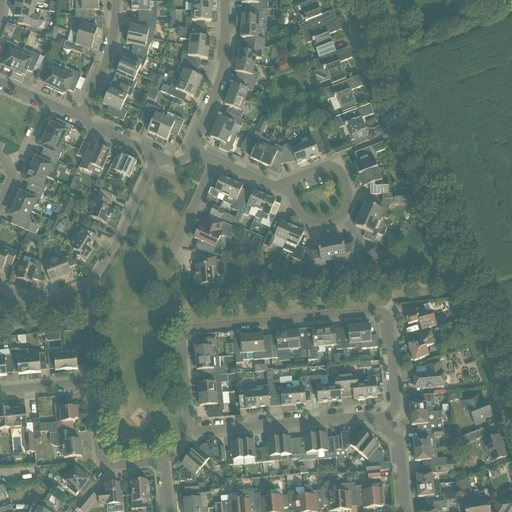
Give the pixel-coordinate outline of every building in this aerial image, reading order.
[(16,0),(16,6),(35,10),(36,3),(43,5),(43,0),(16,0)] [(86,19),(94,20),(94,19),(94,11),(98,11),(98,0),(75,0),(76,17),(86,18),(86,19)] [(192,6),(192,12),(211,11),(211,1),(204,1),(203,0),(185,0),(186,4),(192,6)] [(251,5),(251,10),(268,10),(268,4),(265,4),(264,0),(241,0),(242,5),(251,5)] [(298,25),(302,35),(337,21),(333,10),(333,12),(321,16),(315,0),(306,4),(301,6),(306,21),(304,22),(305,22),(298,25)] [(141,20),(157,22),(157,9),(157,3),(151,3),(132,3),(132,12),(139,12),(140,14),(141,14),(141,20)] [(25,27),(38,29),(40,17),(33,16),(35,10),(16,6),(14,12),(15,13),(14,18),(17,19),(16,25),(25,27)] [(242,16),(242,28),(259,29),(259,22),(267,23),(268,10),(251,10),(250,17),(242,16)] [(186,28),(186,30),(202,30),(202,25),(203,25),(204,22),(211,22),(211,11),(192,12),(192,17),(186,19),(186,28)] [(73,24),(70,32),(78,35),(95,40),(98,29),(93,28),(96,19),(94,19),(94,20),(86,19),(86,18),(76,17),(75,17),(73,24)] [(147,40),(153,41),(154,35),(157,22),(141,20),(139,27),(138,27),(137,29),(130,27),(128,36),(147,40)] [(315,42),(320,57),(326,55),(335,52),(329,36),(341,31),(341,32),(342,32),(337,21),(302,35),(306,44),(312,42),(312,43),(315,42)] [(3,34),(11,37),(15,27),(7,24),(3,34)] [(189,47),(208,50),(210,39),(203,38),(202,36),(201,36),(202,30),(186,30),(186,28),(186,29),(181,30),(180,40),(190,42),(189,47)] [(242,28),(241,39),(248,40),(247,46),(262,48),(263,35),(259,34),(259,29),(242,28)] [(64,47),(82,55),(83,48),(91,50),(95,40),(78,35),(77,38),(73,37),(71,44),(65,42),(64,47)] [(134,54),(147,59),(148,59),(146,58),(148,48),(153,43),(153,41),(147,40),(128,36),(127,45),(133,46),(134,48),(135,48),(134,54)] [(60,39),(57,44),(63,47),(65,41),(60,39)] [(4,69),(10,72),(11,70),(14,72),(20,56),(13,53),(16,46),(7,42),(4,49),(0,57),(0,59),(5,62),(3,67),(5,68),(4,69)] [(240,51),(238,62),(255,66),(256,59),(261,60),(262,56),(263,56),(264,48),(248,46),(247,46),(246,52),(240,51)] [(181,63),(197,68),(198,61),(199,61),(200,60),(207,61),(208,50),(189,47),(189,53),(187,53),(182,53),(181,63)] [(339,53),(313,62),(316,72),(317,73),(316,76),(324,81),(325,78),(328,77),(329,81),(331,85),(337,83),(346,80),(340,64),(352,59),(352,61),(353,60),(348,49),(339,53)] [(16,75),(22,77),(22,76),(25,77),(27,72),(32,74),(37,65),(39,60),(40,57),(30,52),(27,59),(20,56),(14,72),(17,73),(16,75)] [(120,67),(137,75),(140,67),(143,69),(147,59),(134,54),(134,55),(132,61),(131,60),(129,62),(123,59),(120,67)] [(277,64),(281,73),(289,70),(286,61),(277,64)] [(254,85),(257,85),(259,75),(253,74),(255,66),(238,62),(235,73),(242,75),(241,81),(254,85)] [(47,63),(42,76),(47,79),(44,85),(47,86),(46,88),(51,90),(52,89),(55,90),(65,69),(58,66),(57,68),(47,63)] [(180,81),(197,89),(202,79),(195,76),(195,74),(194,74),(197,68),(181,63),(177,72),(180,75),(182,76),(180,81)] [(121,86),(133,91),(137,84),(134,82),(137,75),(120,67),(116,75),(122,78),(122,80),(123,81),(121,86)] [(65,68),(65,69),(55,90),(58,92),(58,93),(63,96),(64,94),(66,95),(68,91),(73,94),(82,75),(65,68)] [(151,73),(148,79),(154,82),(157,76),(151,73)] [(336,98),(342,114),(347,112),(357,108),(351,92),(362,88),(363,89),(364,89),(359,77),(350,81),(323,90),(327,101),(334,98),(334,99),(336,98)] [(160,93),(182,102),(184,97),(185,97),(187,96),(193,99),(197,89),(180,81),(177,86),(171,85),(170,88),(163,86),(160,93)] [(229,96),(244,101),(248,91),(252,92),(254,85),(241,81),(239,87),(232,85),(229,96)] [(155,82),(152,89),(158,91),(161,84),(155,82)] [(106,97),(124,104),(127,97),(130,98),(133,91),(121,86),(119,90),(118,90),(116,92),(110,89),(106,97)] [(140,95),(138,100),(145,103),(147,97),(140,95)] [(229,115),(241,120),(243,113),(241,112),(244,101),(229,96),(225,106),(231,109),(229,115)] [(108,116),(123,122),(127,113),(127,112),(122,108),(124,104),(106,97),(103,105),(109,108),(109,110),(110,110),(108,116)] [(147,133),(157,137),(165,119),(160,117),(161,111),(147,105),(144,112),(140,121),(139,122),(150,126),(147,133)] [(347,126),(353,142),(368,136),(362,120),(373,116),(374,117),(370,105),(361,109),(335,119),(339,129),(345,126),(345,127),(347,126)] [(215,128),(230,135),(235,125),(241,128),(244,121),(241,120),(229,115),(226,121),(219,118),(215,128)] [(157,137),(167,141),(170,135),(172,135),(173,134),(178,136),(184,121),(178,118),(174,117),(170,122),(165,119),(157,137)] [(62,144),(64,138),(66,138),(69,137),(73,128),(57,121),(53,129),(49,127),(46,136),(62,144)] [(219,149),(230,154),(237,138),(230,135),(215,128),(210,139),(221,144),(219,149)] [(308,143),(302,145),(308,161),(319,157),(316,148),(323,145),(320,135),(318,131),(310,134),(311,137),(307,138),(308,143)] [(250,144),(249,146),(255,148),(250,159),(260,164),(267,148),(270,142),(260,138),(261,135),(255,133),(252,140),(250,144)] [(42,155),(58,162),(62,153),(60,150),(59,149),(62,144),(46,136),(42,145),(45,147),(42,155)] [(77,157),(83,159),(89,146),(83,143),(77,157)] [(283,149),(281,165),(295,160),(297,166),(308,161),(302,145),(295,148),(294,143),(283,148),(283,149)] [(373,147),(376,154),(385,151),(382,144),(373,147)] [(260,164),(271,168),(273,163),(281,166),(281,165),(283,149),(275,146),(273,151),(267,148),(260,164)] [(92,174),(95,168),(102,171),(106,162),(110,153),(97,147),(94,154),(88,152),(84,161),(80,169),(92,174)] [(357,160),(353,162),(359,177),(378,170),(369,149),(355,154),(357,160)] [(34,162),(30,171),(47,178),(49,172),(50,173),(53,171),(58,162),(42,155),(38,163),(34,162)] [(107,175),(125,183),(127,178),(129,179),(136,163),(129,160),(130,159),(125,157),(125,158),(122,157),(119,162),(114,160),(110,169),(107,175)] [(370,189),(370,196),(389,195),(389,188),(381,188),(380,182),(382,182),(378,170),(359,177),(360,179),(360,186),(362,185),(364,189),(366,188),(366,189),(370,189)] [(26,189),(42,197),(46,187),(45,184),(44,184),(47,178),(30,171),(26,179),(30,181),(26,189)] [(212,197),(217,199),(219,194),(225,197),(232,182),(221,177),(212,197)] [(232,210),(238,213),(243,200),(238,198),(243,187),(232,182),(225,197),(231,200),(229,205),(233,207),(232,210)] [(15,205),(31,213),(34,207),(35,207),(38,206),(42,197),(26,189),(23,198),(19,196),(15,205)] [(97,197),(110,203),(113,196),(104,192),(100,191),(97,197)] [(233,223),(239,226),(244,216),(248,217),(249,214),(252,209),(258,212),(265,197),(254,192),(249,203),(243,200),(238,213),(235,219),(233,223)] [(394,195),(394,204),(411,204),(411,194),(394,195)] [(90,218),(107,225),(109,222),(110,222),(114,212),(105,208),(108,203),(111,204),(110,203),(97,197),(94,196),(88,209),(93,211),(90,218)] [(262,219),(272,224),(275,219),(279,210),(273,208),(276,202),(265,197),(258,212),(255,218),(261,221),(262,219)] [(360,215),(378,223),(380,217),(385,219),(391,206),(382,202),(379,210),(366,204),(365,205),(363,206),(362,210),(362,211),(360,215)] [(32,234),(36,236),(38,230),(36,226),(30,224),(31,222),(30,219),(29,218),(31,213),(15,205),(11,214),(9,218),(13,219),(11,225),(29,232),(32,234)] [(210,215),(216,218),(219,211),(220,209),(213,207),(210,215)] [(61,210),(59,215),(68,219),(70,214),(61,210)] [(223,213),(221,220),(232,225),(233,223),(235,219),(223,213)] [(365,240),(374,244),(378,235),(383,237),(388,227),(378,223),(360,215),(358,220),(357,220),(355,224),(356,225),(355,227),(368,233),(365,240)] [(204,244),(215,249),(220,237),(222,238),(224,237),(231,240),(234,234),(233,233),(235,229),(209,217),(205,226),(201,224),(198,232),(196,231),(194,237),(195,238),(194,239),(204,244)] [(404,222),(399,232),(406,236),(411,225),(410,225),(406,223),(404,222)] [(94,223),(91,230),(96,232),(99,225),(94,223)] [(272,245),(282,250),(285,243),(286,243),(293,228),(281,223),(275,236),(268,233),(263,246),(270,249),(272,245)] [(292,259),(301,263),(305,249),(298,246),(304,233),(293,228),(286,243),(285,243),(282,250),(294,255),(292,259)] [(78,258),(86,264),(94,251),(90,248),(93,243),(90,241),(94,235),(85,231),(81,229),(75,239),(79,241),(73,251),(78,254),(77,257),(78,258)] [(20,231),(16,236),(21,240),(25,235),(20,231)] [(397,233),(393,242),(401,245),(405,236),(397,233)] [(41,243),(44,245),(47,244),(49,242),(48,238),(45,237),(42,237),(40,240),(41,243)] [(255,238),(247,255),(254,258),(262,241),(255,238)] [(334,261),(336,272),(339,272),(344,266),(343,263),(357,260),(354,243),(343,245),(342,239),(337,240),(335,239),(329,240),(333,261),(334,261)] [(308,252),(311,269),(326,266),(325,262),(333,261),(329,240),(323,241),(322,243),(317,244),(318,250),(308,252)] [(204,244),(200,252),(213,254),(215,249),(204,244)] [(0,270),(2,271),(5,264),(12,267),(16,257),(17,254),(4,248),(2,253),(0,252),(0,270)] [(372,260),(386,276),(387,276),(385,275),(389,271),(382,263),(385,261),(375,249),(368,255),(372,260)] [(194,278),(193,279),(194,285),(195,286),(196,285),(196,287),(203,286),(211,285),(213,285),(212,277),(217,277),(222,276),(220,261),(216,262),(216,259),(199,256),(200,266),(196,266),(197,272),(195,272),(195,275),(196,278),(194,278)] [(388,264),(387,266),(392,268),(392,266),(393,266),(394,263),(396,259),(396,258),(391,256),(388,264)] [(50,282),(51,285),(63,281),(62,278),(71,275),(69,269),(76,266),(77,267),(77,266),(69,257),(65,259),(64,258),(52,263),(51,261),(43,264),(50,282)] [(17,279),(31,284),(32,280),(41,283),(41,271),(41,262),(36,261),(25,258),(23,263),(22,263),(20,270),(17,279)] [(366,274),(366,278),(386,276),(372,260),(369,263),(366,274)] [(419,322),(422,331),(436,326),(432,313),(426,315),(422,303),(411,307),(412,310),(407,312),(408,318),(406,319),(408,325),(419,322)] [(361,349),(361,350),(367,350),(378,349),(377,337),(371,337),(370,326),(359,327),(360,344),(361,344),(361,349)] [(348,335),(342,336),(343,350),(353,349),(361,349),(361,344),(360,344),(359,327),(348,328),(348,335)] [(336,347),(336,351),(343,350),(342,336),(335,336),(335,330),(323,331),(325,348),(336,347)] [(307,351),(308,361),(318,361),(317,352),(319,352),(319,348),(325,348),(323,331),(312,332),(313,339),(306,339),(307,351)] [(417,346),(408,349),(411,355),(411,361),(413,361),(414,363),(418,361),(420,361),(420,360),(429,357),(426,349),(431,347),(430,344),(435,343),(430,332),(418,337),(421,345),(417,346)] [(300,352),(307,351),(306,339),(299,340),(299,333),(287,334),(289,351),(300,350),(300,352)] [(277,342),(270,342),(272,359),(289,358),(289,351),(287,334),(276,335),(277,342)] [(251,337),(253,361),(254,361),(271,359),(270,342),(263,343),(263,336),(251,337)] [(234,347),(236,364),(242,364),(242,361),(247,361),(253,361),(251,337),(240,338),(241,346),(234,347)] [(195,349),(196,360),(212,359),(212,352),(216,352),(215,341),(214,341),(201,342),(202,348),(195,349)] [(17,362),(18,375),(29,374),(28,355),(27,351),(21,352),(19,350),(11,350),(11,357),(11,363),(17,362)] [(65,352),(66,371),(78,370),(76,357),(83,356),(82,351),(76,351),(65,352)] [(55,366),(55,372),(66,371),(65,352),(53,352),(54,353),(47,354),(48,357),(49,367),(55,366)] [(28,355),(29,374),(41,373),(40,367),(46,367),(46,359),(45,354),(39,354),(28,355)] [(0,357),(0,376),(6,376),(5,363),(11,363),(11,357),(5,357),(0,357)] [(219,369),(218,358),(212,359),(196,360),(196,362),(194,362),(195,368),(197,368),(197,372),(204,371),(204,377),(220,376),(219,369)] [(414,376),(415,390),(427,389),(427,390),(432,389),(444,388),(444,384),(446,383),(447,380),(446,377),(443,376),(443,373),(442,373),(441,365),(427,367),(427,375),(414,376)] [(328,386),(330,403),(342,402),(340,389),(346,388),(345,374),(334,375),(335,385),(328,386)] [(352,388),(354,401),(365,400),(364,382),(363,382),(363,378),(357,378),(357,374),(345,374),(346,388),(352,388)] [(198,385),(199,396),(222,394),(220,376),(204,377),(205,384),(198,385)] [(292,389),(294,406),(306,405),(305,392),(311,392),(309,377),(300,378),(298,381),(299,388),(292,389)] [(317,391),(318,404),(330,403),(328,386),(321,386),(320,380),(316,380),(316,377),(309,377),(311,392),(317,391)] [(364,382),(365,400),(377,399),(375,377),(371,377),(371,378),(368,378),(369,382),(364,382)] [(256,392),(258,409),(270,408),(269,395),(275,395),(273,382),(273,381),(267,382),(267,386),(263,387),(263,391),(256,392)] [(281,394),(282,407),(294,406),(292,389),(291,383),(284,383),(284,385),(280,385),(279,381),(273,382),(275,395),(281,394)] [(242,388),(238,389),(239,402),(245,401),(246,410),(258,409),(256,392),(256,387),(242,388)] [(207,407),(208,413),(224,412),(223,402),(222,394),(199,396),(200,407),(207,407)] [(456,394),(448,397),(450,403),(458,400),(456,394)] [(410,411),(409,411),(409,415),(432,413),(432,408),(426,409),(426,403),(432,403),(433,401),(433,395),(427,396),(417,397),(418,404),(410,404),(410,411)] [(470,413),(475,426),(485,423),(484,420),(492,417),(486,402),(481,404),(478,397),(469,400),(461,403),(467,415),(470,413)] [(55,408),(57,432),(64,431),(73,430),(73,423),(75,423),(75,421),(76,421),(78,418),(77,408),(74,408),(73,404),(57,406),(55,408)] [(0,430),(10,429),(10,430),(11,430),(9,410),(7,410),(6,408),(4,407),(2,407),(1,408),(0,410),(0,430)] [(9,410),(11,430),(27,429),(25,409),(9,411),(9,410)] [(432,413),(409,415),(410,420),(411,420),(412,427),(417,426),(417,433),(430,432),(430,431),(443,430),(442,423),(438,423),(437,413),(432,413)] [(32,420),(33,434),(40,433),(39,419),(32,420)] [(484,429),(462,438),(465,445),(487,437),(484,429)] [(413,446),(412,446),(412,451),(430,450),(436,449),(434,438),(445,437),(444,430),(443,430),(430,431),(430,432),(431,438),(429,439),(413,440),(413,446)] [(350,447),(359,454),(370,440),(362,433),(359,436),(356,434),(356,432),(340,433),(341,437),(334,438),(334,443),(335,452),(345,451),(346,449),(346,447),(350,447)] [(74,442),(74,433),(50,434),(51,446),(55,448),(63,447),(64,459),(82,457),(80,441),(74,442)] [(24,435),(26,453),(35,452),(34,441),(33,434),(24,435)] [(327,435),(315,436),(317,453),(318,461),(336,459),(335,452),(334,443),(327,444),(327,435)] [(305,447),(298,447),(299,460),(303,460),(303,455),(317,453),(315,436),(304,437),(304,439),(305,446),(305,447)] [(489,455),(492,463),(497,462),(506,458),(501,444),(502,443),(499,436),(490,439),(482,442),(487,455),(489,455)] [(291,456),(291,461),(299,460),(298,447),(298,446),(291,447),(290,438),(279,439),(280,457),(291,456)] [(261,450),(262,463),(281,462),(280,457),(279,439),(267,440),(268,449),(261,450)] [(366,473),(367,473),(380,472),(379,465),(383,465),(382,453),(379,453),(376,451),(379,447),(370,440),(359,454),(369,462),(369,465),(365,466),(366,473)] [(254,459),(255,464),(262,463),(261,450),(254,450),(254,441),(242,442),(244,460),(254,459)] [(226,462),(226,467),(233,466),(233,461),(244,460),(242,442),(231,443),(232,452),(225,453),(226,462)] [(189,456),(202,468),(210,459),(218,458),(218,462),(226,462),(225,453),(224,448),(219,448),(219,449),(213,450),(213,445),(202,446),(202,448),(200,451),(196,448),(189,456)] [(414,456),(415,462),(431,461),(430,450),(412,451),(413,456),(414,456)] [(22,456),(13,457),(14,465),(23,464),(22,456)] [(185,486),(185,493),(199,492),(198,485),(196,485),(195,476),(202,468),(189,456),(181,465),(185,468),(183,471),(179,471),(180,483),(185,483),(185,486)] [(446,466),(446,459),(433,460),(434,467),(446,466)] [(434,467),(435,475),(454,473),(453,465),(446,466),(434,467)] [(489,471),(492,480),(501,476),(497,467),(489,471)] [(79,494),(84,498),(90,491),(96,483),(90,478),(88,480),(76,470),(70,477),(68,475),(62,481),(71,488),(69,490),(76,497),(79,494)] [(368,480),(371,480),(381,479),(380,472),(367,473),(368,480)] [(415,482),(416,487),(433,485),(432,474),(416,476),(417,482),(415,482)] [(346,477),(346,479),(346,481),(347,482),(349,483),(351,483),(354,480),(353,478),(353,476),(350,475),(348,476),(346,477)] [(456,484),(459,493),(468,489),(464,480),(456,484)] [(132,503),(131,503),(131,510),(150,509),(147,482),(131,484),(132,503)] [(107,505),(107,506),(113,505),(114,511),(123,511),(122,492),(120,493),(119,484),(105,486),(106,494),(102,494),(102,493),(99,493),(100,506),(107,505)] [(338,494),(340,511),(351,511),(351,505),(356,505),(355,487),(355,484),(344,485),(344,493),(338,494)] [(329,507),(329,511),(337,511),(340,511),(338,494),(338,485),(331,486),(331,491),(328,491),(328,488),(321,488),(321,491),(323,507),(329,507)] [(372,491),(374,509),(385,508),(383,485),(380,485),(378,490),(372,491)] [(426,497),(427,505),(444,502),(444,495),(441,495),(440,485),(433,485),(416,487),(416,492),(417,492),(418,498),(426,497)] [(362,504),(363,510),(374,509),(372,491),(366,491),(363,487),(355,487),(356,505),(362,504)] [(511,511),(511,489),(509,491),(506,494),(505,498),(505,499),(501,500),(501,501),(493,502),(494,507),(495,511),(511,511)] [(184,500),(185,511),(208,509),(207,509),(207,499),(211,498),(210,491),(199,492),(185,493),(185,494),(190,493),(191,500),(184,500)] [(280,491),(271,492),(272,511),(283,511),(284,509),(289,509),(288,496),(282,497),(282,493),(280,491)] [(305,499),(306,511),(317,511),(317,508),(323,507),(321,491),(311,492),(311,498),(305,499)] [(295,510),(295,511),(306,511),(305,499),(299,499),(296,492),(288,493),(288,496),(289,509),(289,511),(295,510)] [(91,493),(77,509),(80,511),(84,511),(97,498),(91,493)] [(238,511),(237,496),(237,494),(229,495),(228,496),(228,502),(221,502),(221,504),(221,511),(238,511)] [(237,496),(238,511),(255,511),(256,511),(254,494),(237,496)] [(262,511),(261,511),(272,511),(271,498),(265,498),(262,494),(254,494),(256,511),(262,511)] [(61,501),(52,497),(49,504),(44,501),(40,509),(33,506),(30,511),(50,511),(54,506),(54,504),(58,506),(61,501)] [(465,511),(489,511),(489,509),(488,500),(472,503),(471,500),(463,501),(465,511)] [(75,501),(70,506),(76,510),(80,505),(75,501)] [(441,511),(441,510),(445,509),(444,502),(427,505),(427,511),(441,511)]
